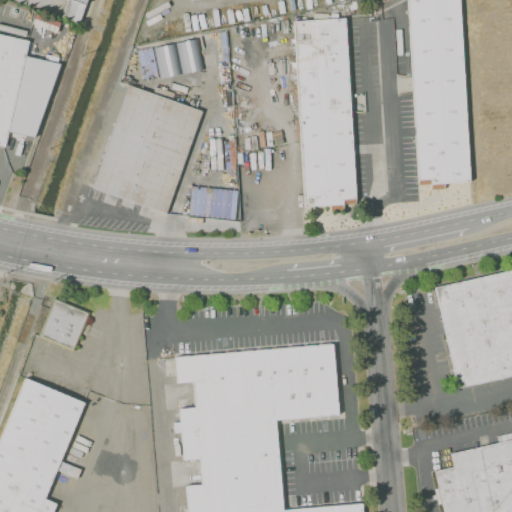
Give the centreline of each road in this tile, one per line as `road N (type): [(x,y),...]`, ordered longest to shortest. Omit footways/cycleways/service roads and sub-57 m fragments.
road 1 (secondary): [(367,241),(210,253),(0,228)]
road 2 (secondary): [(0,257),(147,278),(289,277)]
road 3 (residential): [(367,241),(389,511)]
road 4 (secondary): [(370,268),(511,238)]
